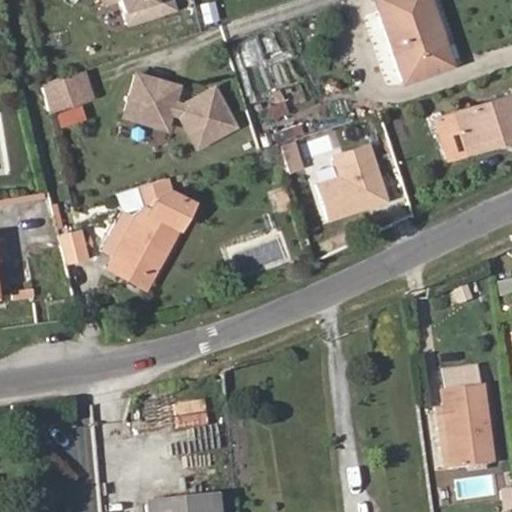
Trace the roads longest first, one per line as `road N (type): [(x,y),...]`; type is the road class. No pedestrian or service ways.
road 1 (tertiary): [(0,383),(222,335),(511,205)]
road 2 (unknown): [(87,369),(110,511)]
road 3 (unknown): [(410,254),(433,383)]
